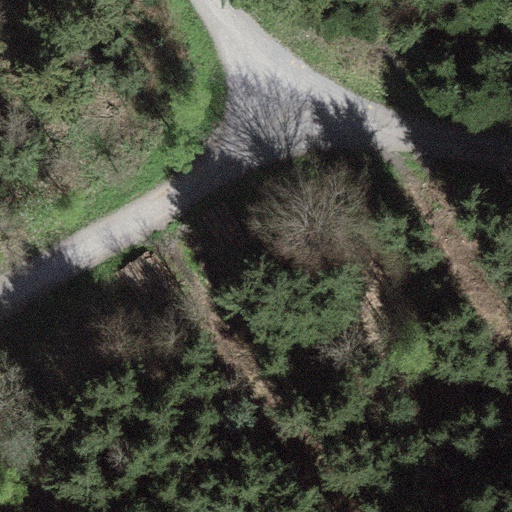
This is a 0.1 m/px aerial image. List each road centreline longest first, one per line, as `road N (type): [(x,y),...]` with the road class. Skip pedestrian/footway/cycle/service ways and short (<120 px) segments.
road 1 (track): [(305,101),(0,295)]
road 2 (track): [(305,101),(511,147)]
road 3 (track): [(217,0),(305,101)]
